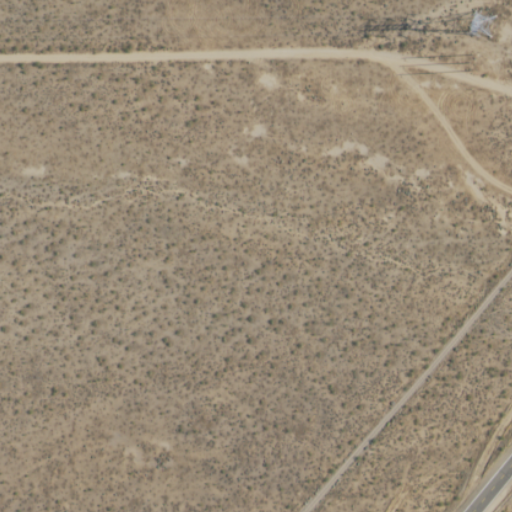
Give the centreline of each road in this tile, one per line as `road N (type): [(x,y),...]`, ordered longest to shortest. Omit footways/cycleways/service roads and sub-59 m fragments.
road 1 (track): [(511,191),(474,166),(394,71),(365,53)]
road 2 (track): [(511,95),(389,58),(334,53)]
